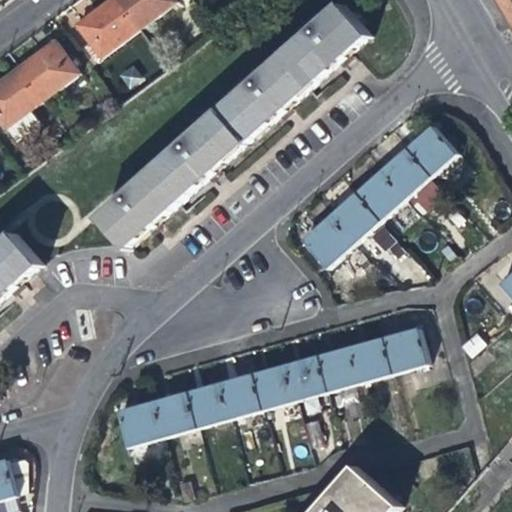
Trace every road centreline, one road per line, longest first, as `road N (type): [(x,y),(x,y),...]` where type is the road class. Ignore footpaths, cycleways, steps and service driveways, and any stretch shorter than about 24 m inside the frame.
road 1 (residential): [(166,295),(471,27)]
road 2 (residential): [(0,355),(66,285),(166,295)]
road 3 (residential): [(65,418),(103,358),(166,295)]
